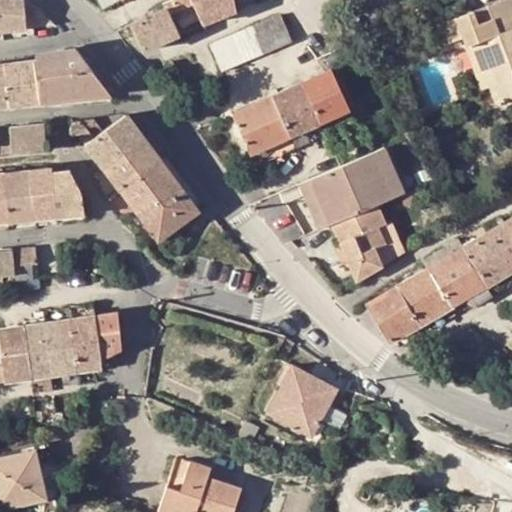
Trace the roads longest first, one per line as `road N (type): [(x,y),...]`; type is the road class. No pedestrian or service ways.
road 1 (residential): [(0,237),(116,225),(174,279),(247,303),(295,310),(312,304)]
road 2 (tertiary): [(312,304),(135,92)]
road 3 (tertiary): [(511,426),(455,408),(312,304)]
road 4 (residential): [(0,118),(107,108),(135,92)]
